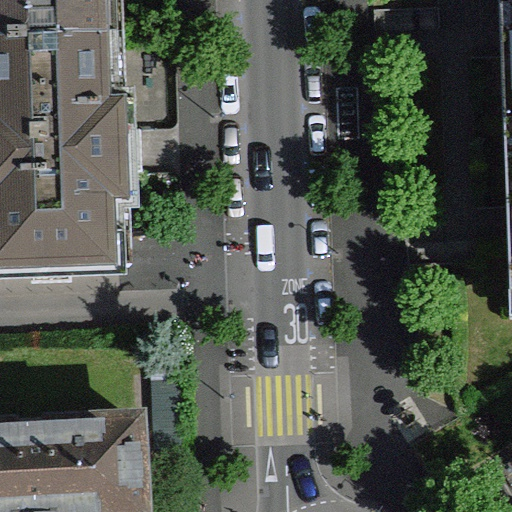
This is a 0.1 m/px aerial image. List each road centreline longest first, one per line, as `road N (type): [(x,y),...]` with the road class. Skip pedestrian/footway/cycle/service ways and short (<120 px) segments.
road 1 (tertiary): [(273,0),(283,308)]
road 2 (residential): [(283,308),(0,320)]
road 3 (tertiary): [(283,308),(298,511)]
